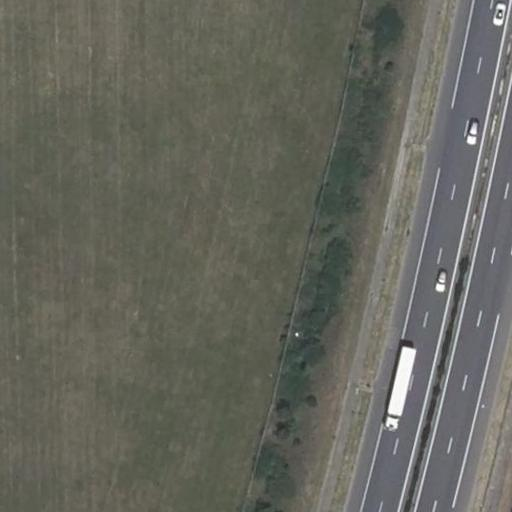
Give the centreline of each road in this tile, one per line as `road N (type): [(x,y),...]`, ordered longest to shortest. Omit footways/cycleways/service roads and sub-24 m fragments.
road 1 (motorway): [(490,0),(377,511)]
road 2 (motorway): [(431,511),(511,162)]
